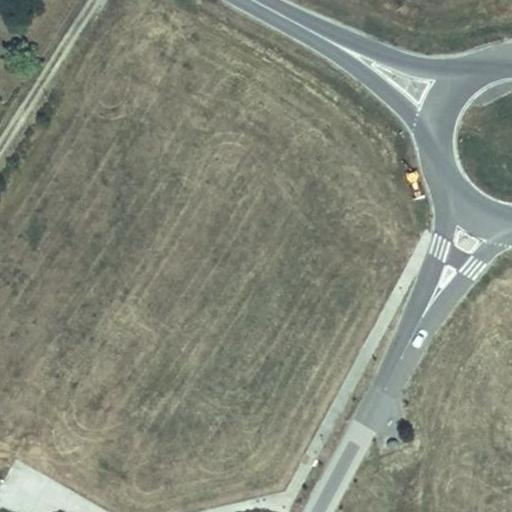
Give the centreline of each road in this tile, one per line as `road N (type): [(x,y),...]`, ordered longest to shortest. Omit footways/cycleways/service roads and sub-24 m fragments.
road 1 (secondary): [(254,0),(350,62),(396,101),(429,145)]
road 2 (secondary): [(459,78),(255,0)]
road 3 (residential): [(418,324),(318,511)]
road 4 (residential): [(446,194),(418,324)]
road 5 (residential): [(418,324),(509,230)]
